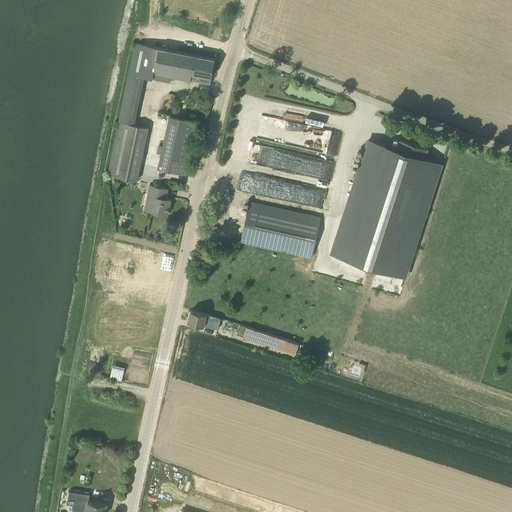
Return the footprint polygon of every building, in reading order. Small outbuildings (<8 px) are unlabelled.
[(170,76),(175,51),(136,43),(129,74),(153,79),(154,73),(170,76)] [(215,59),(175,51),(170,76),(190,80),(192,73),(211,77),(215,59)] [(199,122),(170,115),(158,168),(187,175),(199,122)] [(119,121),(108,174),(108,175),(137,181),(148,127),(119,121)] [(401,140),(397,150),(369,140),(332,254),(404,277),(441,164),(425,159),(428,149),(401,140)] [(256,146),(253,162),(287,169),(288,166),(283,165),(284,161),(289,162),(291,153),(256,146)] [(247,173),(244,190),(292,199),(295,187),(291,187),(292,182),(247,173)] [(171,199),(165,198),(167,188),(150,185),(145,210),(167,215),(171,199)] [(322,217),(249,201),(240,240),(313,257),(322,217)] [(188,322),(218,329),(221,318),(218,318),(218,317),(206,314),(191,310),(188,322)] [(240,324),(237,334),(275,346),(278,337),(240,324)] [(284,349),(296,353),(299,344),(287,340),(284,349)] [(68,491),(66,503),(73,504),(72,511),(73,511),(103,511),(105,503),(87,500),(88,494),(68,491)]
